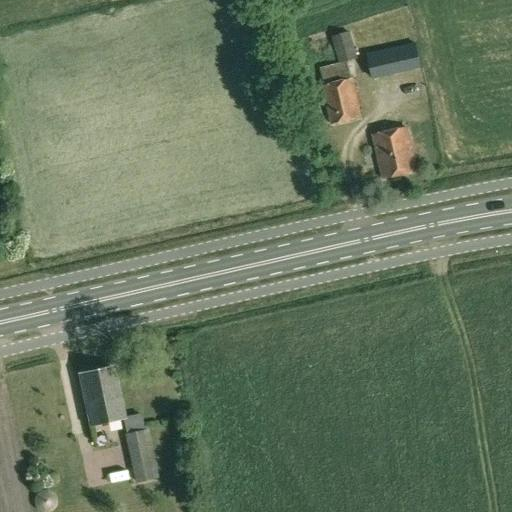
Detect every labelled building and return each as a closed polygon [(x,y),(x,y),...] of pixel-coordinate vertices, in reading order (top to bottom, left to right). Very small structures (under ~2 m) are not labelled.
[(331,37),(340,64),(360,59),(352,31),(331,37)] [(373,79),(423,67),(417,42),(367,54),(373,79)] [(353,77),(322,85),(331,124),(363,116),(353,77)] [(384,179),(417,170),(407,127),(374,135),(384,179)] [(92,425),(123,418),(112,367),(81,374),(92,425)] [(128,450),(153,444),(149,429),(124,434),(128,450)] [(114,474),(119,490),(139,483),(133,467),(114,474)]
